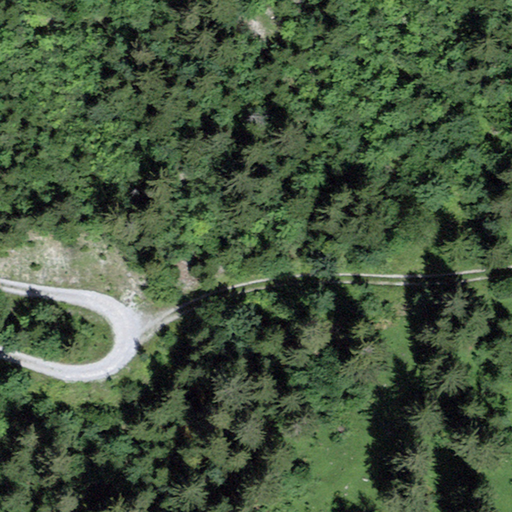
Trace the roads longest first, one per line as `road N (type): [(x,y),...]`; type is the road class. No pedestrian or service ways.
road 1 (track): [(511,272),(265,290),(162,319),(119,345)]
road 2 (track): [(0,288),(91,303),(117,319),(119,345),(107,366),(78,379),(0,360)]
